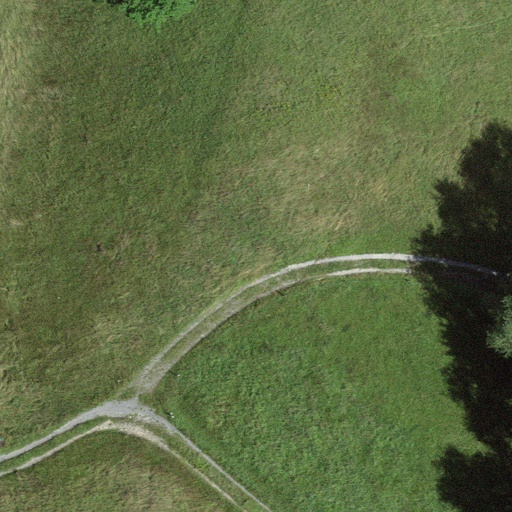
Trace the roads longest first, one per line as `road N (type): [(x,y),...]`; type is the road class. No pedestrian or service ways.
road 1 (track): [(511,280),(388,263),(281,278),(200,330),(153,373),(124,416)]
road 2 (track): [(124,416),(171,438),(259,511)]
road 3 (track): [(124,416),(97,420),(0,466)]
